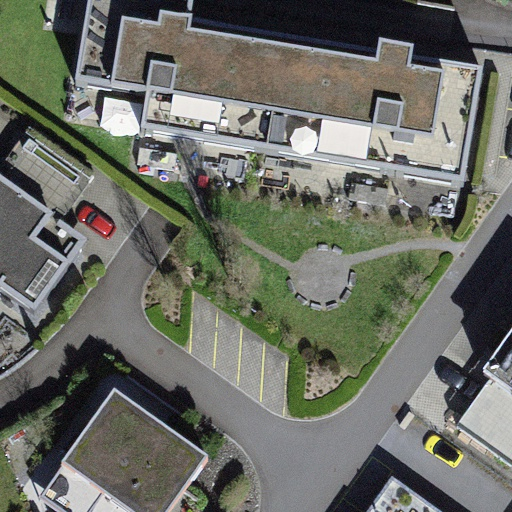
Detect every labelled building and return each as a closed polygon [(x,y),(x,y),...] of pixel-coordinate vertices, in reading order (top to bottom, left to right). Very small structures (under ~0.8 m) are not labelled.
[(268,162),(283,53),(198,41),(203,0),(106,0),(88,137),(268,162)] [(475,191),(490,81),(283,53),(268,162),(475,191)] [(0,202),(0,313),(26,333),(79,262),(0,202)] [(511,312),(461,382),(511,419),(511,312)] [(177,511),(203,476),(114,410),(38,511),(177,511)] [(405,511),(387,497),(375,511),(405,511)]
